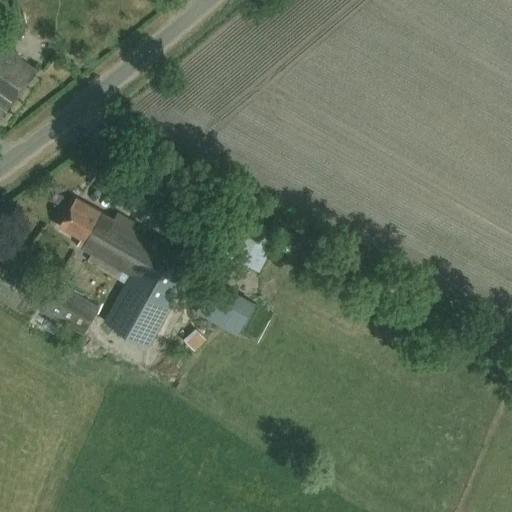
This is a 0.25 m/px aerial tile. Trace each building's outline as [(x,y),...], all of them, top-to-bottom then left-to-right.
[(0,42),(0,113),(2,115),(34,68),(19,58),(20,56),(0,42)] [(69,68),(86,52),(79,44),(62,61),(69,68)] [(115,218),(76,197),(60,226),(83,238),(79,245),(92,252),(88,259),(127,281),(105,321),(150,346),(198,258),(158,236),(155,239),(144,233),(146,229),(118,213),(115,218)] [(259,270),(274,239),(229,218),(217,243),(224,246),(220,253),(259,270)] [(83,333),(98,305),(59,284),(44,312),(83,333)]
